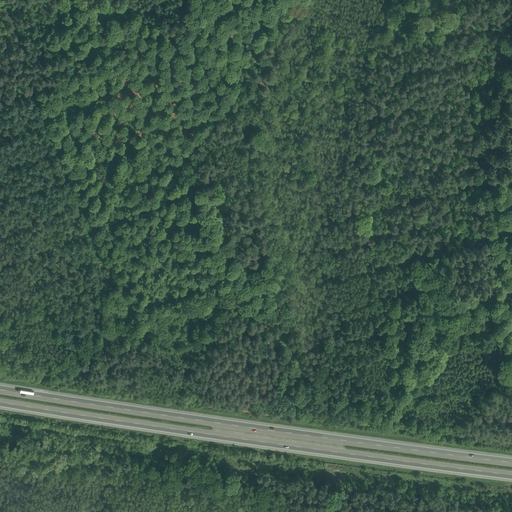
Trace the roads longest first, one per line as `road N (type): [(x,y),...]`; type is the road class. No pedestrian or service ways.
road 1 (motorway): [(0,400),(511,475)]
road 2 (motorway): [(511,461),(0,388)]
